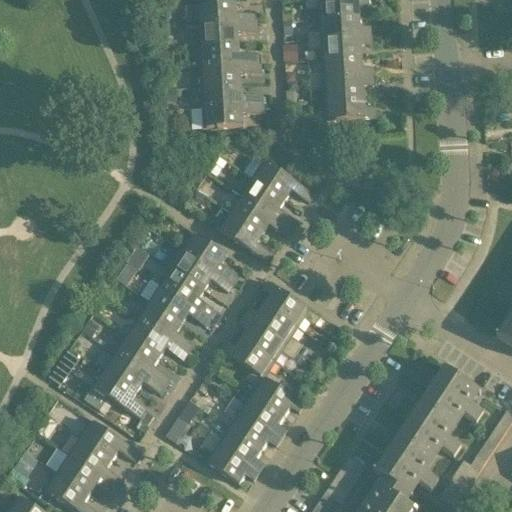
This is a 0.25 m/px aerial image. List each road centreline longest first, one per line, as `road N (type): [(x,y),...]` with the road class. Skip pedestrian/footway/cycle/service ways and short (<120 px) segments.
road 1 (residential): [(268,511),(405,302)]
road 2 (residential): [(405,302),(452,222),(446,65)]
road 3 (residential): [(511,370),(405,302)]
